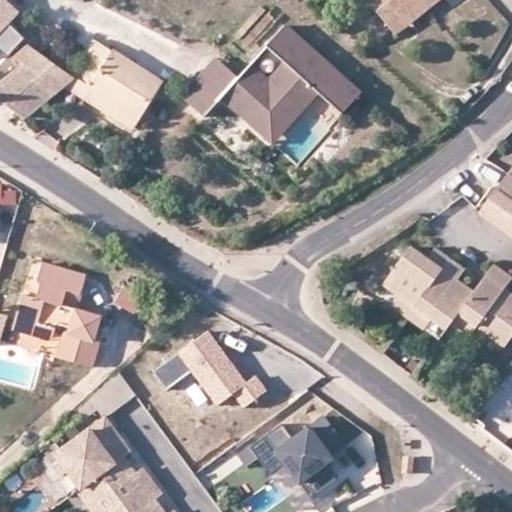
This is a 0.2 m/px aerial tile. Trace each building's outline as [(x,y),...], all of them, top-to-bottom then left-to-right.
[(5,0),(0,6),(0,48),(12,60),(29,42),(13,27),(24,16),(6,0),(5,0)] [(422,0),(375,0),(392,22),(422,0)] [(425,0),(422,0),(392,22),(400,32),(432,9),(425,0)] [(425,0),(432,9),(442,0),(425,0)] [(365,92),(290,24),(242,77),(227,94),(238,105),(247,95),(275,120),(287,106),(298,117),(321,91),(346,113),(365,92)] [(97,46),(78,78),(79,79),(95,89),(115,56),(97,46)] [(79,79),(78,78),(33,49),(16,61),(21,71),(0,91),(0,100),(28,123),(67,90),(79,79)] [(95,89),(79,79),(67,90),(113,117),(118,111),(142,123),(164,86),(115,56),(95,89)] [(242,77),(221,56),(196,84),(218,104),(227,94),(242,77)] [(218,104),(196,84),(185,95),(208,115),(218,104)] [(275,120),(247,95),(238,105),(277,140),(298,117),(287,106),(275,120)] [(137,131),(142,123),(118,111),(113,117),(137,131)] [(511,178),(509,176),(497,192),(511,202),(511,178)] [(0,205),(18,206),(18,190),(0,189),(0,205)] [(511,202),(497,192),(482,213),(511,235),(511,202)] [(511,296),(502,289),(483,276),(472,291),(457,280),(441,268),(409,244),(383,282),(397,292),(432,317),(446,327),(451,321),(457,312),(476,327),(502,346),(511,331),(511,296)] [(441,268),(457,280),(464,269),(448,258),(441,268)] [(491,265),(483,276),(502,289),(509,278),(491,265)] [(91,279),(47,266),(41,285),(45,286),(40,301),(27,297),(19,326),(41,333),(42,328),(60,333),(62,327),(75,331),(73,336),(70,335),(62,360),(96,370),(104,345),(98,343),(106,320),(81,312),(67,308),(71,293),(85,297),(91,279)] [(118,308),(142,316),(148,298),(123,290),(118,308)] [(432,317),(397,292),(392,301),(426,326),(432,317)] [(81,312),(85,297),(71,293),(67,308),(81,312)] [(471,335),(476,327),(457,312),(451,321),(471,335)] [(56,344),(60,333),(42,328),(41,333),(19,326),(17,332),(56,344)] [(214,333),(157,374),(172,394),(197,376),(222,411),(239,399),(249,413),(274,395),(262,379),(253,386),(214,333)] [(93,403),(107,423),(138,399),(121,377),(93,403)] [(344,440),(323,412),(292,435),(280,419),(248,443),(268,470),(284,459),(310,494),(335,474),(324,460),(331,454),(329,452),(344,440)] [(117,434),(107,423),(59,459),(72,476),(85,493),(120,466),(126,461),(133,456),(129,451),(123,455),(110,439),(117,434)] [(129,451),(117,434),(110,439),(123,455),(129,451)] [(257,455),(248,443),(236,452),(245,464),(257,455)] [(408,453),(400,452),(399,468),(407,469),(408,453)] [(138,477),(126,461),(120,466),(132,482),(138,477)] [(119,511),(155,486),(145,472),(138,477),(132,482),(120,466),(85,493),(81,496),(93,511),(119,511)] [(85,493),(72,476),(60,485),(72,503),(81,496),(85,493)] [(158,504),(165,498),(155,486),(119,511),(154,511),(152,508),(158,504)] [(79,511),(93,511),(81,496),(72,503),(79,511)]
